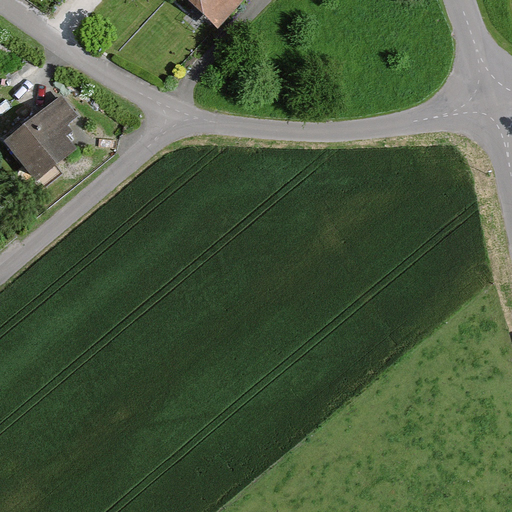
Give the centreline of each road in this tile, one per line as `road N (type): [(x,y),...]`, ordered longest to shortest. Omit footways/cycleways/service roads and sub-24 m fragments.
road 1 (unclassified): [(176,113),(313,134),(494,108)]
road 2 (unclassified): [(176,113),(0,271)]
road 3 (unclassified): [(0,4),(176,113)]
